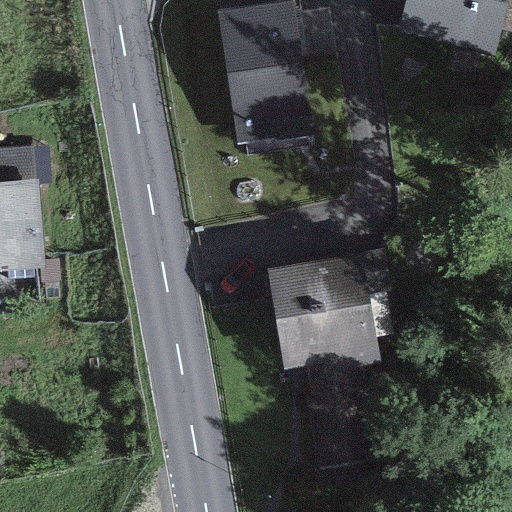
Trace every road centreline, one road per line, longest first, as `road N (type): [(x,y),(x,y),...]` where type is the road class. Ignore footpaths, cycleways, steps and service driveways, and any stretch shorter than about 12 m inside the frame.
road 1 (secondary): [(116,0),(190,405)]
road 2 (residential): [(190,405),(109,511)]
